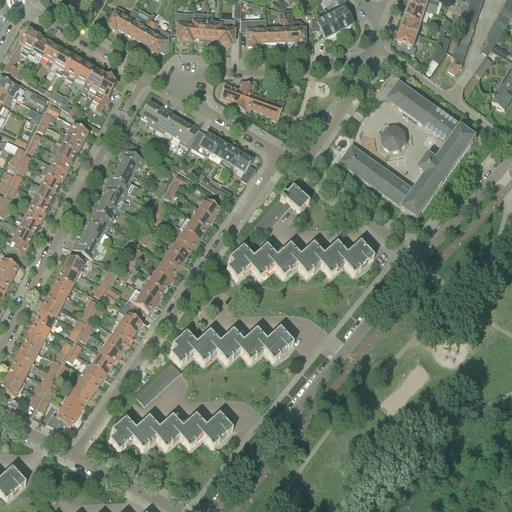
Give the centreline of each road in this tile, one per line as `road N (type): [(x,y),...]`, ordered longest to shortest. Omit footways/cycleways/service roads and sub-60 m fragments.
road 1 (residential): [(72,457),(278,155)]
road 2 (residential): [(143,79),(0,344)]
road 3 (residential): [(189,99),(204,72),(369,59)]
road 4 (residential): [(511,145),(375,47)]
road 5 (residential): [(342,353),(293,321),(201,322)]
road 6 (residential): [(15,2),(143,79)]
road 7 (residential): [(416,261),(511,155)]
road 8 (residential): [(271,439),(237,411),(153,415)]
road 9 (residential): [(301,166),(369,59)]
